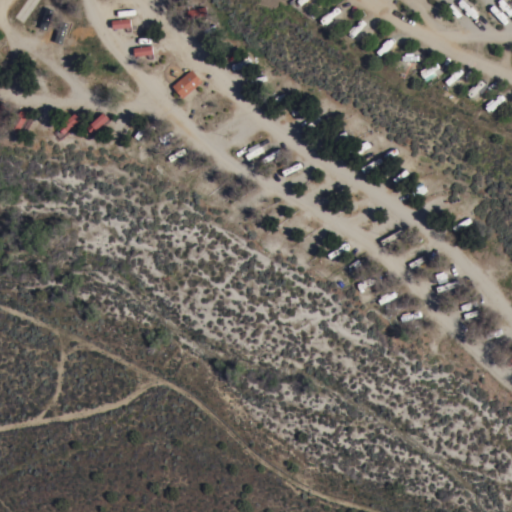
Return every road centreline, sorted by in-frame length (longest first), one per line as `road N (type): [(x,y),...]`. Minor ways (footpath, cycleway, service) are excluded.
road 1 (residential): [(511,386),(391,261),(190,126),(94,23),(87,0)]
road 2 (residential): [(146,0),(200,58),(423,225),(511,313)]
